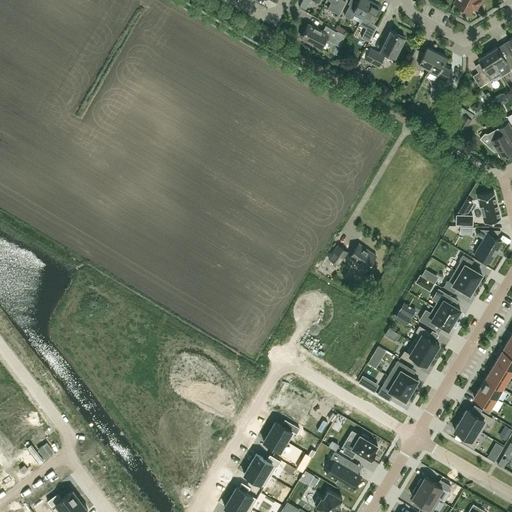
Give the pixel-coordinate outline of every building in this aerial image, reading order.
[(332,0),(328,8),(339,14),(346,1),(344,0),(332,0)] [(358,24),(359,24),(371,0),(358,0),(355,7),(350,4),(344,15),(349,18),(352,18),(359,22),(358,24)] [(371,0),(359,24),(366,28),(361,37),(369,41),(377,26),(372,23),(381,5),(371,0)] [(474,7),(477,9),(481,0),(456,0),(455,3),(471,12),(474,7)] [(339,46),(345,35),(338,30),(337,32),(326,25),(323,31),(309,24),(301,37),(321,47),(326,38),(339,46)] [(383,55),(385,51),(395,57),(405,37),(391,30),(381,49),(380,53),(370,48),(365,58),(379,66),(385,55),(383,55)] [(423,65),(428,68),(437,51),(427,46),(420,60),(412,56),(405,69),(413,74),(416,69),(420,71),(423,65)] [(497,47),(487,53),(502,75),(511,69),(510,67),(511,66),(511,56),(510,53),(509,52),(503,56),(497,47)] [(447,57),(437,51),(428,68),(425,75),(433,79),(432,83),(431,86),(431,88),(431,89),(432,92),(433,94),(436,96),(452,66),(444,62),(447,57)] [(502,75),(487,53),(478,59),(481,63),(475,67),(485,83),(491,79),(494,80),(502,75)] [(463,114),(455,127),(464,132),(471,119),(463,114)] [(511,144),(511,129),(508,122),(489,133),(492,139),(487,144),(495,151),(497,149),(502,157),(511,151),(511,145),(511,144)] [(500,218),(494,192),(478,196),(484,221),(500,218)] [(469,199),(469,200),(466,198),(458,212),(468,212),(474,203),(471,201),(471,200),(469,199)] [(473,225),(473,216),(457,215),(456,225),(473,225)] [(475,227),(460,226),(460,234),(470,235),(475,227)] [(479,228),(476,234),(483,238),(475,253),(489,261),(493,254),(494,254),(495,253),(494,253),(496,249),(497,249),(498,248),(497,248),(501,240),(496,237),(500,229),(479,228)] [(367,269),(376,255),(359,243),(349,257),(367,269)] [(338,244),(328,257),(339,265),(348,251),(338,244)] [(454,270),(475,283),(476,282),(478,283),(482,276),(480,275),(482,273),(469,266),(473,260),(463,254),(459,260),(460,261),(454,270)] [(475,283),(454,270),(448,280),(447,279),(443,286),(454,292),(457,286),(469,294),(470,292),(472,293),(476,286),(474,285),(475,283)] [(447,300),(450,295),(438,288),(432,298),(437,301),(433,306),(456,320),(461,311),(459,310),(460,308),(454,305),(447,300)] [(406,314),(411,317),(415,310),(403,303),(399,310),(406,314)] [(419,319),(431,326),(434,321),(442,325),(448,329),(449,327),(451,328),(456,320),(433,306),(430,312),(425,309),(419,319)] [(412,342),(433,354),(439,344),(428,337),(431,332),(419,325),(416,331),(418,332),(412,342)] [(433,354),(412,342),(407,351),(405,350),(401,356),(412,363),(415,358),(427,365),(433,354)] [(496,359),(511,368),(511,355),(502,349),(496,359)] [(388,375),(411,389),(413,386),(415,387),(419,380),(417,379),(404,371),(407,365),(397,359),(388,375)] [(491,368),(507,378),(511,369),(511,368),(496,359),(491,368)] [(485,378),(503,389),(504,388),(502,387),(507,378),(491,368),(485,378)] [(2,375),(0,376),(0,401),(4,399),(0,394),(0,393),(10,386),(2,375)] [(389,400),(393,393),(407,401),(411,394),(409,393),(411,389),(388,375),(377,393),(389,400)] [(503,389),(485,378),(479,387),(498,398),(503,389)] [(485,403),(490,406),(496,397),(498,398),(479,387),(474,396),(485,403)] [(292,393),(283,406),(296,414),(292,420),(311,431),(318,418),(309,413),(313,407),(306,402),(308,399),(300,394),(298,397),(292,393)] [(8,405),(0,410),(0,415),(2,418),(6,415),(13,426),(31,413),(30,412),(31,411),(24,402),(23,403),(23,402),(12,411),(8,405)] [(490,406),(485,403),(482,408),(489,413),(492,408),(490,406)] [(466,408),(460,419),(481,431),(486,422),(489,423),(492,417),(481,410),(478,415),(466,408)] [(31,413),(13,426),(21,436),(17,439),(22,444),(32,437),(28,431),(38,423),(38,422),(39,421),(32,413),(31,414),(31,413)] [(481,431),(460,419),(454,429),(465,436),(462,441),(474,448),(477,442),(475,441),(481,431)] [(275,420),(269,430),(286,440),(285,440),(287,441),(294,431),(275,420)] [(269,430),(263,440),(280,450),(285,440),(286,440),(269,430)] [(346,438),(340,449),(353,457),(357,450),(370,458),(375,450),(374,450),(377,445),(367,439),(368,437),(362,434),(361,435),(359,434),(354,442),(346,438)] [(360,475),(357,473),(347,466),(351,460),(334,450),(330,457),(334,460),(326,474),(351,489),(353,486),(354,486),(355,484),(360,475)] [(256,453),(250,463),(270,475),(276,465),(277,466),(281,460),(270,453),(266,459),(256,453)] [(250,463),(244,473),(264,485),(270,475),(250,463)] [(318,479),(312,475),(308,482),(314,485),(318,479)] [(420,478),(416,485),(436,497),(442,488),(447,491),(450,485),(440,479),(437,484),(424,476),(422,479),(420,478)] [(236,485),(230,496),(251,508),(257,497),(247,492),(238,486),(236,485)] [(414,493),(412,496),(423,503),(420,508),(425,511),(431,511),(440,499),(436,497),(416,485),(412,492),(414,493)] [(62,511),(63,511),(80,499),(72,489),(61,497),(57,492),(47,500),(51,505),(55,502),(62,511)] [(318,496),(314,503),(316,504),(315,506),(319,508),(316,511),(338,511),(340,508),(337,506),(342,498),(328,489),(323,498),(321,496),(320,498),(318,496)] [(230,496),(224,506),(234,511),(248,511),(251,508),(230,496)] [(80,499),(63,511),(84,511),(88,510),(80,499)] [(467,511),(482,511),(484,510),(473,503),(467,511)]
